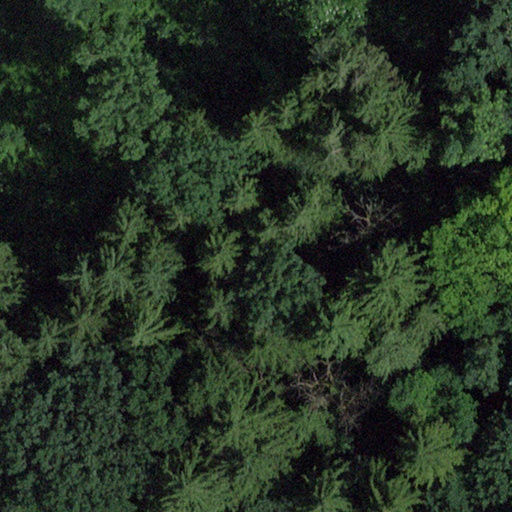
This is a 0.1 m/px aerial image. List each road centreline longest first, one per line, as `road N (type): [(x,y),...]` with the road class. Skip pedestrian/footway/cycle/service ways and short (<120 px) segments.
road 1 (track): [(497,299),(412,77),(345,0)]
road 2 (track): [(511,288),(297,511)]
